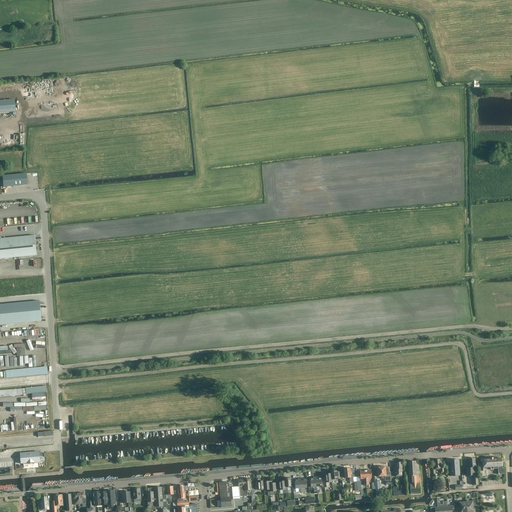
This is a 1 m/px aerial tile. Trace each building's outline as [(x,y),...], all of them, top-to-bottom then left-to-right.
[(14,99),(0,100),(0,113),(16,112),(14,99)] [(28,185),(26,174),(2,176),(4,187),(28,185)] [(0,258),(36,255),(34,235),(0,238),(0,258)] [(0,324),(41,321),(39,301),(0,304),(0,324)] [(39,452),(20,454),(21,463),(40,462),(39,452)] [(465,469),(466,473),(466,476),(472,475),(473,485),(478,485),(476,464),(475,464),(475,458),(468,459),(469,468),(465,469)] [(483,468),(490,467),(490,470),(493,470),(493,469),(497,468),(498,474),(504,474),(503,468),(501,468),(501,466),(502,466),(501,458),(493,459),(493,458),(491,458),(490,458),(490,459),(482,460),(483,468)] [(439,460),(435,460),(435,464),(434,464),(434,470),(440,469),(440,473),(444,473),(444,467),(441,467),(441,461),(439,461),(439,460)] [(408,476),(411,476),(418,475),(418,471),(416,471),(415,461),(408,462),(408,476)] [(403,476),(402,470),(402,462),(395,463),(395,470),(394,470),(394,477),(403,476)] [(377,477),(381,476),(381,479),(383,479),(384,481),(390,480),(390,472),(388,473),(388,467),(385,467),(376,468),(377,477)] [(343,469),(344,478),(349,478),(349,482),(357,481),(356,477),(354,477),(353,469),(350,469),(350,468),(343,469)] [(336,471),(330,471),(331,480),(340,479),(339,472),(336,472),(336,471)] [(419,475),(418,475),(411,476),(411,484),(409,484),(410,494),(420,493),(419,475)] [(252,503),(247,503),(248,510),(255,510),(253,481),(250,481),(250,479),(243,479),(243,480),(236,480),(237,481),(237,483),(237,487),(232,487),(232,497),(239,496),(251,495),(252,503)] [(258,490),(264,489),(263,482),(263,481),(260,481),(260,479),(254,480),(255,487),(257,487),(258,490)] [(219,482),(220,498),(227,498),(226,482),(219,482)] [(177,501),(176,501),(177,506),(184,506),(188,505),(188,500),(187,500),(187,498),(185,498),(185,493),(184,493),(183,486),(179,486),(177,486),(178,495),(176,495),(177,499),(177,501)] [(147,511),(166,511),(166,501),(165,495),(162,495),(161,487),(153,488),(148,489),(148,492),(146,492),(147,502),(147,511)] [(141,499),(140,488),(132,489),(134,502),(138,502),(137,499),(141,499)] [(113,491),(106,491),(105,492),(106,505),(107,505),(107,511),(120,511),(120,506),(114,506),(113,491)] [(93,492),(94,506),(103,505),(106,505),(105,492),(102,492),(100,492),(93,492)] [(129,492),(122,492),(123,503),(131,502),(131,499),(130,499),(129,492)] [(62,495),(53,496),(54,501),(51,501),(52,511),(56,511),(56,506),(63,505),(62,495)] [(40,502),(40,506),(41,510),(49,510),(48,501),(47,501),(46,496),(41,496),(42,502),(40,502)] [(220,498),(221,507),(231,506),(230,497),(227,498),(220,498)] [(472,502),(466,502),(466,511),(472,511),(472,506),(475,506),(475,500),(472,500),(472,502)] [(459,507),(459,511),(466,511),(466,502),(459,503),(459,501),(456,501),(457,507),(459,507)] [(440,511),(440,505),(440,502),(437,503),(437,507),(430,508),(430,511),(440,511)]
